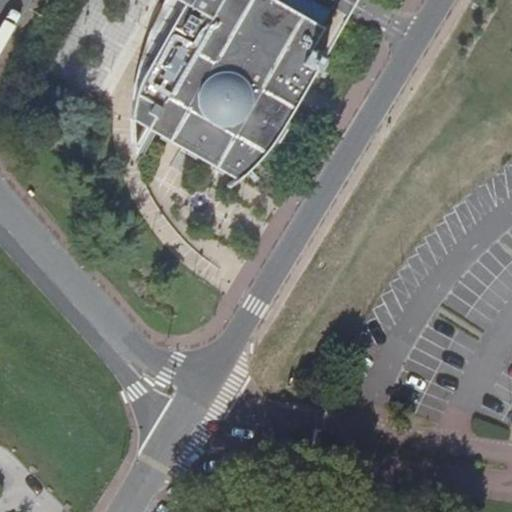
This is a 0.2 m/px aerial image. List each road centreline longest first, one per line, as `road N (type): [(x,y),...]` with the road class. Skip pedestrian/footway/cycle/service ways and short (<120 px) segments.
road 1 (residential): [(444,0),(208,380)]
road 2 (residential): [(9,211),(117,352)]
